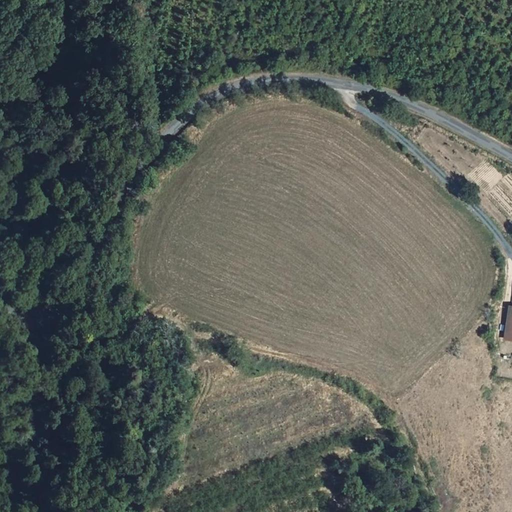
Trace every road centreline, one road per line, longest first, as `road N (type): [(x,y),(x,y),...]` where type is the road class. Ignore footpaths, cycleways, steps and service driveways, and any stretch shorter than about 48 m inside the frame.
road 1 (tertiary): [(0,302),(22,316),(52,314),(146,158),(222,90),(267,79),(347,83),(414,104),(511,157)]
road 2 (track): [(130,511),(171,484),(187,439),(195,337),(140,314),(85,349),(59,350),(36,341),(0,305)]
